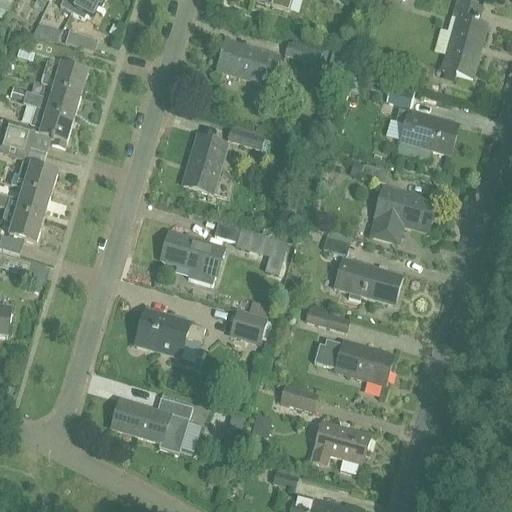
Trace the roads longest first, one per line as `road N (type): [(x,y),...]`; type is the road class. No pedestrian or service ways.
road 1 (residential): [(55,453),(189,0)]
road 2 (residential): [(396,511),(511,106)]
road 3 (residential): [(163,511),(55,453)]
